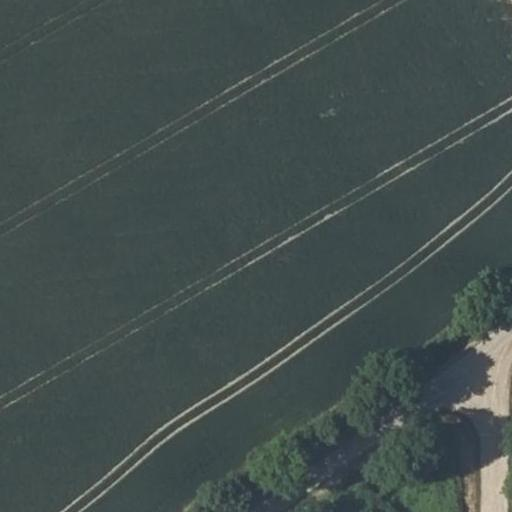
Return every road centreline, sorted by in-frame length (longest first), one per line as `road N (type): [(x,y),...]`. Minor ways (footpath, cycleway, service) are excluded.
road 1 (unclassified): [(268,511),(511,323)]
road 2 (track): [(467,364),(495,403),(498,511)]
